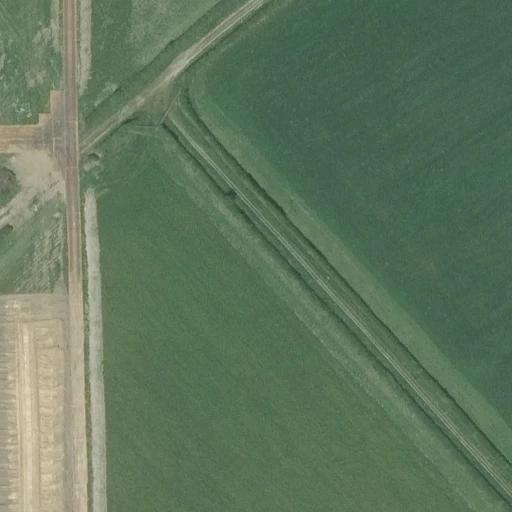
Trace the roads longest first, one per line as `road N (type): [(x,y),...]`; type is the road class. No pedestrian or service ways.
road 1 (track): [(511,490),(153,85)]
road 2 (track): [(67,0),(81,511)]
road 3 (track): [(253,0),(0,222)]
